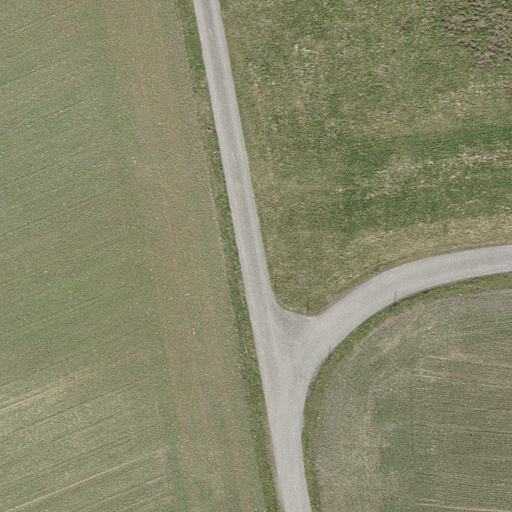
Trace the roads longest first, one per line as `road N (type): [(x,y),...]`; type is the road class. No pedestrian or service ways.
road 1 (track): [(318,511),(214,0)]
road 2 (track): [(297,381),(415,293),(511,272)]
